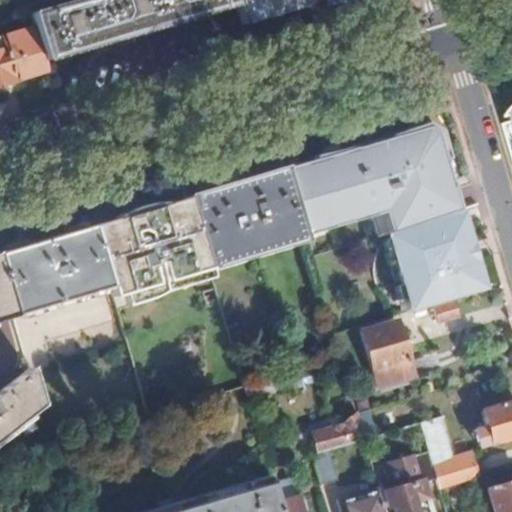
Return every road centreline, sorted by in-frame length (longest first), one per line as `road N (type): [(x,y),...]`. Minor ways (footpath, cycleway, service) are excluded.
road 1 (primary): [(457,35),(0,171)]
road 2 (residential): [(457,35),(511,229)]
